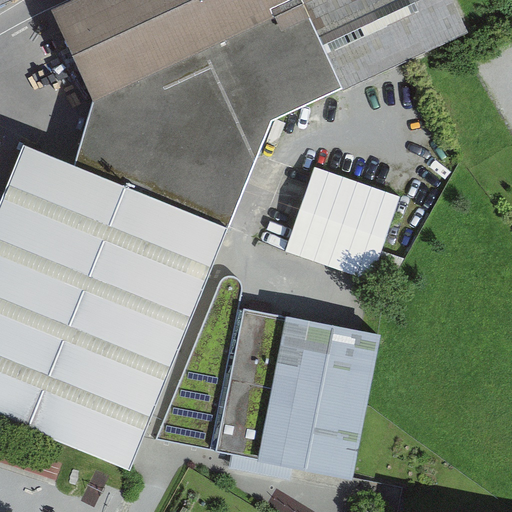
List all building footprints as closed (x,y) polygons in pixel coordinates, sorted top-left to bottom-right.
[(401,68),(472,37),(455,0),(82,0),(53,14),(93,107),(75,168),(234,231),(277,123),(401,68)] [(0,167),(10,143),(0,138),(0,167)] [(75,168),(32,151),(0,230),(0,411),(140,467),(234,231),(75,168)] [(399,201),(314,172),(286,252),(371,281),(399,201)] [(384,336),(249,309),(253,290),(251,282),(246,276),(238,274),(232,276),(226,282),(168,436),(269,457),(268,465),(299,471),(300,464),(357,475),(384,336)]
